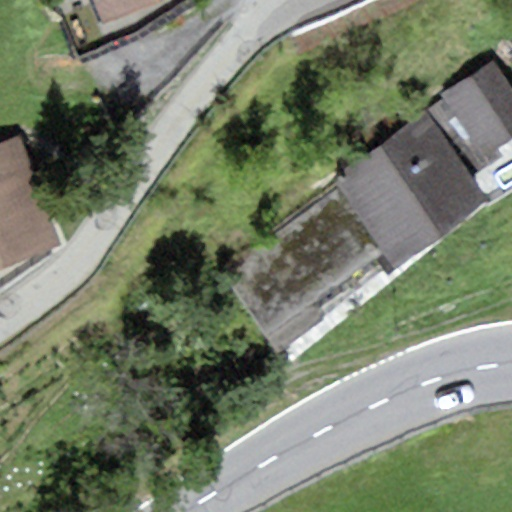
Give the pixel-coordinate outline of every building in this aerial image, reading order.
[(94,0),(105,24),(160,0),(94,0)] [(511,86),(492,58),(441,93),(485,156),(511,137),(511,86)] [(489,198),(426,111),(381,143),(445,230),(489,198)] [(23,134),(0,142),(0,265),(63,242),(23,134)] [(391,269),(445,230),(381,143),(327,183),(331,187),(217,271),(275,348),(388,265),(391,269)]
